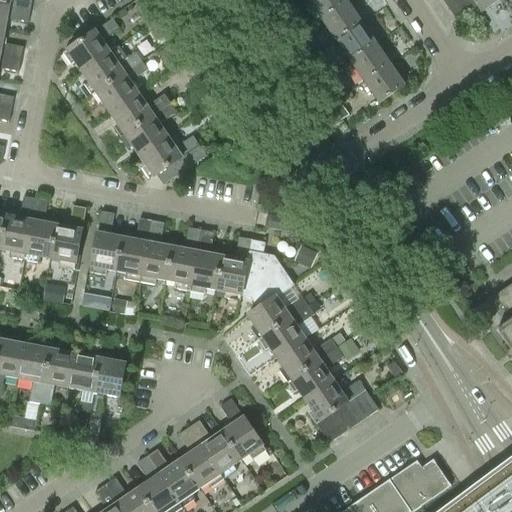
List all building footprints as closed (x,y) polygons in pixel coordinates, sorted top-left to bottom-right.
[(0,0),(0,5),(30,11),(31,0),(0,0)] [(307,0),(321,20),(347,2),(345,0),(307,0)] [(442,0),(449,10),(464,0),(442,0)] [(456,20),(476,7),(471,0),(464,0),(449,10),(456,20)] [(480,13),(499,0),(471,0),(476,7),(480,13)] [(273,22),(280,16),(270,1),(262,6),(273,22)] [(335,41),(361,23),(347,2),(321,20),(335,41)] [(0,30),(4,32),(7,19),(27,23),(30,11),(0,5),(0,30)] [(291,31),(280,16),(273,22),(283,37),(291,31)] [(74,63),(81,73),(110,53),(102,41),(119,29),(112,20),(62,54),(70,65),(74,63)] [(350,62),(375,44),(361,23),(335,41),(350,62)] [(0,56),(20,60),(23,48),(2,44),(4,32),(0,30),(0,56)] [(302,64),(309,59),(299,44),(291,49),(302,64)] [(364,83),(390,65),(375,44),(350,62),(364,83)] [(110,53),(81,73),(88,83),(84,85),(91,96),(141,62),(135,53),(125,60),(117,48),(110,53)] [(0,69),(18,73),(20,60),(0,56),(0,69)] [(320,74),(309,59),(302,64),(312,79),(320,74)] [(141,62),(91,96),(99,106),(102,104),(110,114),(139,95),(130,82),(147,71),(141,62)] [(404,86),(390,65),(364,83),(379,104),(404,86)] [(330,106),(338,101),(327,85),(320,91),(330,106)] [(0,108),(11,110),(13,98),(0,95),(0,108)] [(139,95),(110,114),(117,125),(113,127),(120,138),(170,104),(164,95),(147,107),(139,95)] [(348,116),(338,101),(330,106),(341,121),(348,116)] [(170,104),(120,138),(127,149),(131,146),(138,156),(167,136),(159,125),(176,113),(170,104)] [(0,121),(8,123),(11,110),(0,108),(0,121)] [(175,148),(167,136),(138,156),(145,167),(142,169),(148,179),(149,180),(156,176),(163,186),(206,157),(192,137),(175,148)] [(19,218),(6,216),(0,247),(0,250),(9,252),(8,258),(24,261),(35,200),(23,197),(19,218)] [(47,202),(35,200),(24,261),(39,264),(40,258),(49,260),(56,225),(43,223),(47,202)] [(56,225),(49,260),(59,262),(58,267),(74,270),(85,209),(72,207),(69,227),(56,225)] [(106,271),(116,272),(122,238),(110,235),(114,215),(101,212),(89,273),(105,276),(106,271)] [(135,240),(122,238),(116,272),(125,274),(124,280),(139,283),(151,222),(139,219),(135,240)] [(163,224),(151,222),(139,283),(155,286),(156,280),(165,282),(172,247),(159,245),(163,224)] [(184,249),(172,247),(165,282),(175,283),(174,289),(189,292),(200,231),(188,229),(184,249)] [(215,291),(222,256),(209,254),(213,233),(200,231),(189,292),(204,295),(205,289),(215,291)] [(234,259),(222,256),(215,291),(225,293),(224,299),(240,302),(241,297),(240,297),(251,241),(238,238),(234,259)] [(264,244),(251,241),(240,297),(241,297),(251,299),(257,309),(258,310),(276,297),(277,297),(294,286),(274,257),(262,254),(264,244)] [(511,247),(510,249),(511,251),(511,284),(480,306),(511,353),(511,247)] [(303,249),(298,262),(310,267),(315,254),(303,249)] [(46,286),(43,300),(53,302),(55,287),(46,286)] [(84,295),(81,306),(109,311),(111,300),(84,295)] [(285,309),(277,297),(276,297),(258,310),(257,309),(247,316),(254,327),(251,330),(258,340),(308,306),(301,297),(285,309)] [(127,303),(125,314),(132,315),(134,305),(127,303)] [(269,348),(276,359),(305,339),(297,327),(314,315),(308,306),(258,340),(265,351),(269,348)] [(339,334),(330,340),(336,349),(345,343),(339,334)] [(13,338),(0,336),(0,337),(0,396),(4,377),(18,380),(25,345),(12,342),(13,338)] [(305,339),(276,359),(283,370),(279,372),(286,383),(336,349),(330,340),(313,351),(305,339)] [(340,349),(347,359),(357,352),(350,342),(340,349)] [(25,345),(18,380),(32,382),(29,402),(39,404),(50,345),(38,343),(37,347),(25,345)] [(63,348),(50,345),(39,404),(50,406),(54,386),(68,389),(74,354),(62,352),(63,348)] [(342,358),(336,349),(286,383),(294,393),(297,391),(304,401),(334,381),(325,369),(342,358)] [(74,354),(68,389),(82,392),(78,412),(89,414),(100,354),(87,352),(86,356),(74,354)] [(112,357),(100,354),(89,414),(99,416),(103,396),(118,398),(125,364),(112,361),(112,357)] [(334,381),(304,401),(311,411),(308,414),(315,425),(316,425),(326,418),(336,411),(345,405),(355,398),(365,391),(358,382),(342,393),(334,381)] [(369,397),(365,391),(355,398),(367,417),(378,410),(369,397)] [(358,424),(367,417),(355,398),(345,405),(358,424)] [(221,432),(241,461),(249,456),(252,460),(265,451),(231,400),(220,407),(231,425),(221,432)] [(345,405),(336,411),(349,430),(358,424),(345,405)] [(336,411),(326,418),(339,437),(349,430),(336,411)] [(339,437),(326,418),(316,425),(328,444),(339,437)] [(86,440),(96,442),(100,422),(90,420),(86,440)] [(241,461),(221,432),(210,439),(199,422),(188,429),(223,480),(236,471),(233,466),(241,461)] [(223,480),(188,429),(178,436),(190,453),(179,460),(199,489),(207,484),(210,489),(223,480)] [(199,489),(179,460),(169,467),(157,450),(147,457),(182,509),(194,500),(191,495),(199,489)] [(176,511),(182,509),(147,457),(136,464),(148,482),(137,489),(153,511),(176,511)] [(342,511),(413,511),(451,487),(433,460),(419,469),(415,463),(342,511)] [(153,511),(137,489),(126,496),(115,479),(104,486),(122,511),(153,511)] [(122,511),(104,486),(94,493),(106,510),(103,511),(122,511)]
